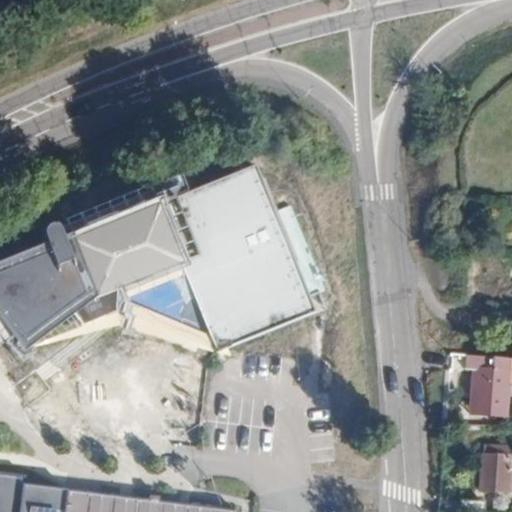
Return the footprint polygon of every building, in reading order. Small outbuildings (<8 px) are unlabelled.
[(35,253),(72,307),(92,303),(212,356),(309,316),(254,164),(157,200),(153,189),(65,222),(60,224),(56,224),(54,221),(50,220),(46,222),(43,226),(42,232),(48,248),(35,253)] [(0,326),(5,325),(15,320),(30,339),(72,307),(35,253),(0,265),(0,326)] [(475,370),(473,393),(480,393),(478,415),(504,417),(508,359),(467,356),(465,369),(475,370)] [(473,393),(471,415),(478,415),(480,393),(473,393)] [(511,492),(511,470),(507,471),(508,457),(504,456),(504,449),(484,448),(483,456),(481,456),(480,490),(511,492)] [(232,511),(233,509),(219,507),(22,482),(23,473),(0,469),(0,511),(232,511)] [(483,511),(484,502),(459,500),(457,511),(483,511)]
